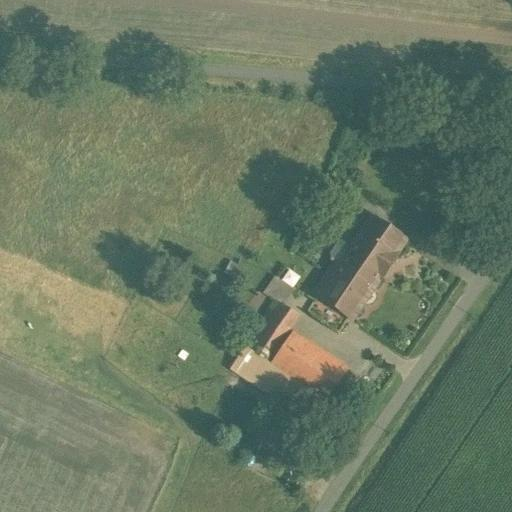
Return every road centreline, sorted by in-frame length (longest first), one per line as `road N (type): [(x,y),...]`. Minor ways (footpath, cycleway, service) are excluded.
road 1 (unclassified): [(511,107),(0,53)]
road 2 (unclassified): [(511,231),(328,511)]
